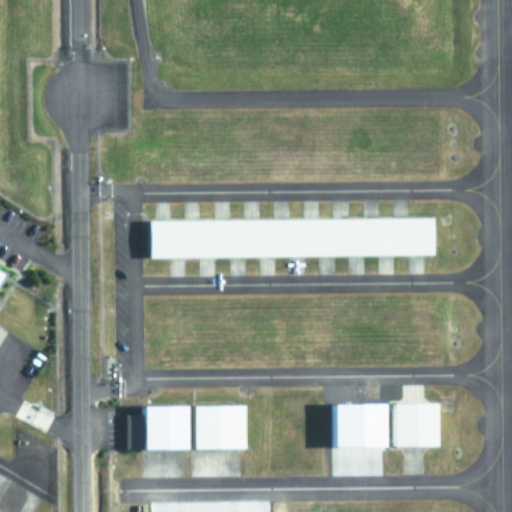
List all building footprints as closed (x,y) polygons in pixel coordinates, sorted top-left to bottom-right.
[(426,255),(143,256),(143,220),(425,219),(426,255)] [(329,402),(329,444),(381,443),(380,402),(329,402)] [(386,404),(386,446),(428,446),(428,404),(386,404)] [(175,450),(136,450),(119,450),(118,417),(132,417),(132,407),(175,407),(175,450)] [(181,450),(181,407),(231,407),(231,449),(181,450)]
